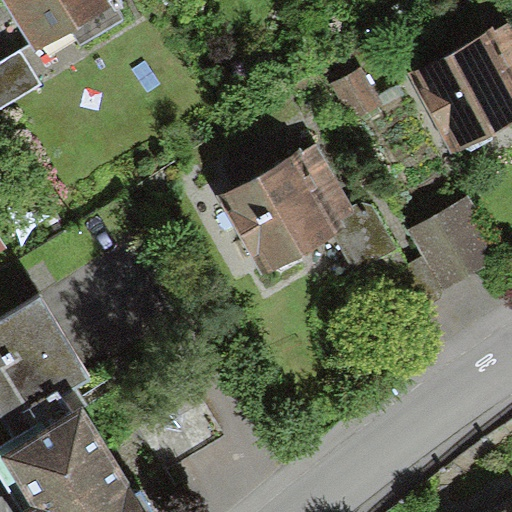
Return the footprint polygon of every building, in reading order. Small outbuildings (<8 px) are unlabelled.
[(113,19),(101,0),(0,0),(0,29),(23,70),(113,19)] [(511,124),(477,45),(402,78),(441,166),(511,134),(511,124)] [(282,160),(206,204),(256,292),(333,249),(282,160)] [(460,210),(408,239),(438,293),(490,264),(460,210)] [(48,295),(0,323),(0,405),(21,440),(79,405),(70,391),(97,375),(48,295)] [(156,511),(87,400),(79,405),(21,440),(2,452),(37,509),(32,511),(156,511)]
